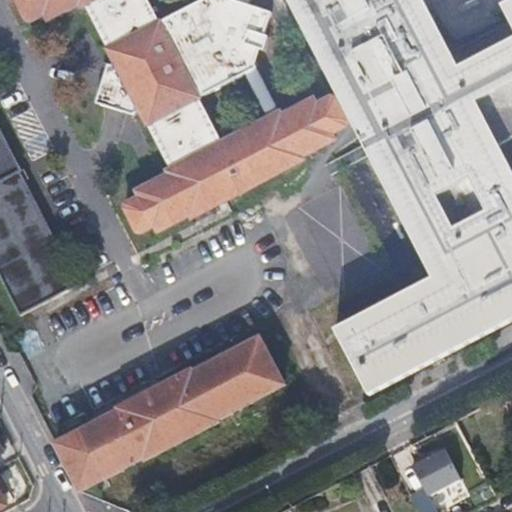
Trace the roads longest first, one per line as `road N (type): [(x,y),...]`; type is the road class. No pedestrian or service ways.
road 1 (residential): [(218,511),(511,361)]
road 2 (residential): [(62,505),(0,383)]
